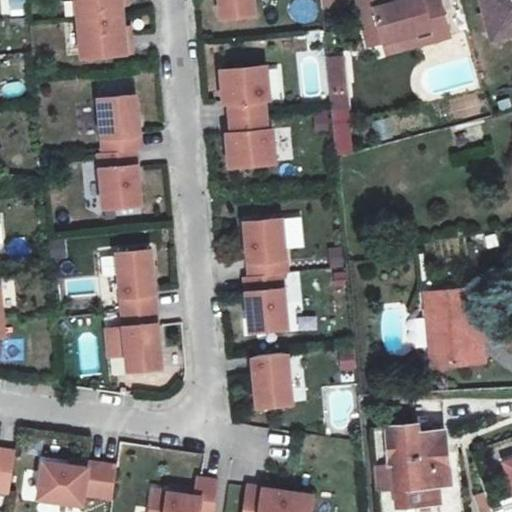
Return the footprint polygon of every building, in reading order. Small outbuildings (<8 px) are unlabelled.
[(63,0),(67,33),(111,29),(109,12),(115,11),(114,0),(63,0)] [(206,0),(209,30),(242,27),(239,0),(206,0)] [(511,0),(508,0),(474,11),(487,63),(511,54),(511,0)] [(376,12),(368,14),(371,27),(379,25),(376,12)] [(368,14),(346,20),(357,67),(388,61),(404,56),(407,67),(436,58),(426,16),(412,20),(411,17),(379,25),(371,27),(368,14)] [(111,29),(67,33),(70,69),(120,65),(118,48),(112,49),(111,29)] [(330,109),(348,108),(346,55),(327,56),(330,109)] [(404,56),(388,61),(390,71),(407,67),(404,56)] [(425,70),(427,85),(437,83),(439,93),(473,88),(470,63),(425,70)] [(217,114),(219,129),(254,126),(253,110),(258,110),(255,78),(210,82),(212,114),(217,114)] [(87,110),(92,164),(123,161),(128,161),(123,107),(87,110)] [(256,142),(254,126),(219,129),(220,145),(215,145),(218,177),(264,173),(260,141),(256,142)] [(87,164),(92,218),(128,215),(123,161),(92,164),(87,164)] [(232,232),(237,286),(274,283),(270,229),(232,232)] [(105,263),(110,321),(143,318),(137,260),(105,263)] [(232,287),(237,341),(274,338),(270,284),(232,287)] [(457,314),(412,319),(421,393),(474,387),(471,356),(463,358),(457,314)] [(110,321),(115,380),(148,377),(143,318),(110,321)] [(239,366),(243,416),(277,412),(273,363),(239,366)] [(326,426),(359,424),(356,383),(324,385),(326,426)] [(403,456),(375,458),(378,493),(388,492),(389,511),(436,511),(433,462),(403,464),(403,456)] [(56,468),(56,474),(73,476),(74,471),(56,468)] [(31,470),(25,505),(69,511),(70,502),(99,506),(104,475),(74,471),(73,476),(56,474),(31,470)] [(511,511),(511,479),(495,486),(504,511),(511,511)] [(141,499),(139,511),(202,511),(206,490),(184,487),(182,499),(181,505),(156,501),(141,499)] [(474,511),(491,511),(488,492),(472,494),(474,511)] [(157,494),(156,501),(181,505),(182,499),(157,494)] [(234,494),(231,511),(295,511),(296,504),(234,494)]
